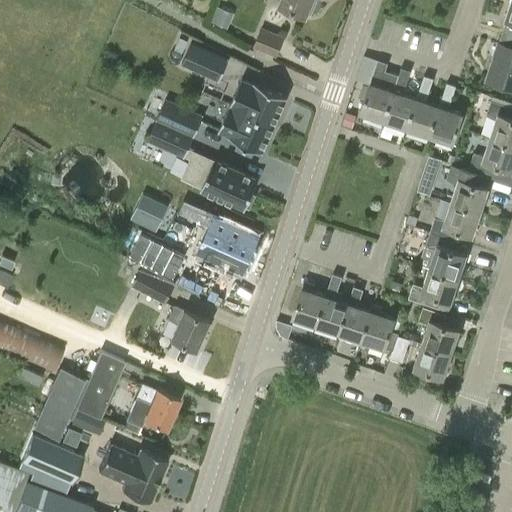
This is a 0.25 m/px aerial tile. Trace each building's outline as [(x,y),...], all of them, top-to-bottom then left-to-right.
[(280,0),(279,4),(305,15),(311,0),(280,0)] [(511,0),(507,20),(503,31),(511,33),(511,0)] [(218,7),(211,22),(226,29),(233,13),(218,7)] [(275,55),(283,36),(261,27),(253,46),(275,55)] [(511,33),(503,31),(499,42),(487,78),(511,86),(511,33)] [(230,60),(193,43),(183,63),(220,81),(230,60)] [(393,90),(398,75),(385,70),(387,63),(378,59),(369,86),(365,98),(361,111),(384,119),(393,90)] [(384,119),(407,127),(417,97),(403,93),(411,70),(401,67),(398,75),(393,90),(384,119)] [(407,127),(430,134),(440,104),(426,100),(434,77),(424,74),(417,97),(407,127)] [(255,82),(254,84),(241,78),(230,104),(274,124),(286,96),(255,82)] [(447,81),(440,104),(430,134),(453,142),(463,112),(449,107),(456,84),(447,81)] [(363,84),(359,97),(365,98),(369,86),(363,84)] [(167,97),(158,117),(195,135),(205,115),(167,97)] [(497,117),(491,135),(511,142),(511,105),(492,99),(487,114),(497,117)] [(230,104),(218,130),(231,135),(230,137),(262,151),(274,124),(230,104)] [(190,146),(195,135),(158,117),(148,137),(186,155),(187,152),(193,154),(183,176),(202,185),(202,186),(246,207),(246,205),(249,207),(255,196),(251,194),(259,177),(216,157),(215,158),(190,146)] [(511,142),(491,135),(485,154),(475,150),(471,165),(494,172),(497,164),(511,169),(511,142)] [(452,161),(454,154),(449,152),(446,159),(452,161)] [(429,155),(423,171),(435,175),(440,159),(429,155)] [(457,157),(454,165),(462,167),(465,160),(457,157)] [(458,182),(451,200),(481,210),(489,187),(473,181),(476,172),(462,167),(454,165),(452,164),(447,178),(458,182)] [(481,210),(451,200),(445,219),(435,216),(431,230),(454,237),(457,228),(474,233),(481,210)] [(210,227),(200,251),(244,270),(259,235),(221,219),(222,215),(208,209),(202,224),(210,227)] [(409,214),(406,222),(415,225),(418,217),(409,214)] [(37,215),(29,230),(40,235),(48,221),(37,215)] [(414,239),(417,228),(408,225),(405,236),(414,239)] [(427,231),(417,228),(414,239),(423,242),(427,231)] [(435,248),(429,267),(459,277),(468,252),(451,246),(454,237),(431,230),(426,245),(435,248)] [(184,255),(152,238),(141,232),(130,254),(141,259),(174,277),(184,255)] [(0,263),(10,268),(13,261),(1,255),(0,257),(0,263)] [(131,287),(154,297),(164,301),(173,281),(140,267),(131,287)] [(452,299),(459,277),(429,267),(423,285),(413,282),(408,297),(439,307),(442,296),(452,299)] [(0,282),(7,286),(13,274),(0,268),(0,282)] [(339,331),(340,329),(349,302),(341,299),(344,292),(339,290),(343,276),(334,273),(329,288),(328,287),(326,294),(316,324),(339,331)] [(316,324),(326,294),(312,289),(314,283),(305,280),(293,316),(316,324)] [(401,283),(391,280),(388,290),(398,293),(401,283)] [(354,286),(351,295),(349,302),(340,329),(339,331),(362,339),(372,310),(359,305),(364,289),(354,286)] [(385,347),(392,349),(397,334),(390,332),(394,317),(381,313),(383,305),(374,302),(372,310),(362,339),(385,347)] [(197,348),(210,319),(175,304),(169,317),(180,322),(173,338),(197,348)] [(429,323),(423,341),(452,351),(460,327),(444,322),(447,313),(423,306),(419,320),(429,323)] [(0,348),(53,371),(65,344),(0,315),(0,348)] [(292,325),(276,320),(277,328),(281,334),(288,338),(292,325)] [(397,333),(397,334),(392,349),(390,355),(400,359),(408,336),(397,333)] [(445,375),(452,351),(423,341),(415,366),(445,375)] [(99,417),(124,360),(101,350),(88,379),(84,377),(72,405),(99,417)] [(72,405),(84,377),(60,367),(33,428),(58,438),(72,405)] [(22,368),(18,376),(38,385),(42,377),(22,368)] [(156,387),(156,389),(141,383),(135,396),(136,396),(123,427),(138,434),(144,419),(166,428),(179,397),(156,387)] [(98,434),(104,420),(77,409),(71,423),(98,434)] [(20,458),(47,470),(72,481),(83,454),(32,432),(20,458)] [(149,500),(158,479),(168,458),(140,446),(137,453),(110,442),(98,469),(125,480),(122,488),(149,500)] [(467,453),(463,466),(472,469),(476,455),(468,453),(467,453)] [(89,511),(91,507),(93,504),(25,479),(13,511),(14,511),(89,511)]
